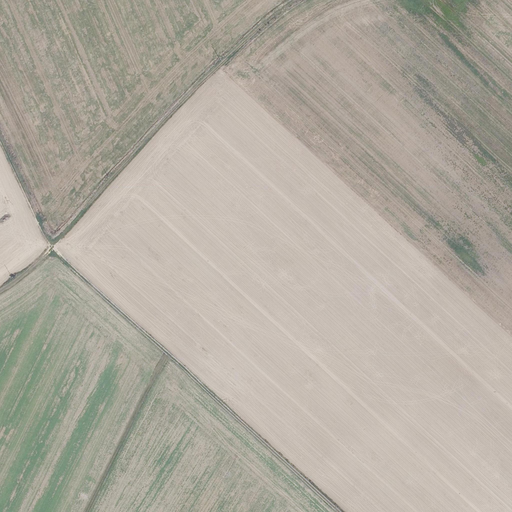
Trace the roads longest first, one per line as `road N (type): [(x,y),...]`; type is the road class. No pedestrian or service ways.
road 1 (track): [(341,511),(51,250),(0,137)]
road 2 (track): [(0,291),(51,250),(216,69),(296,0)]
